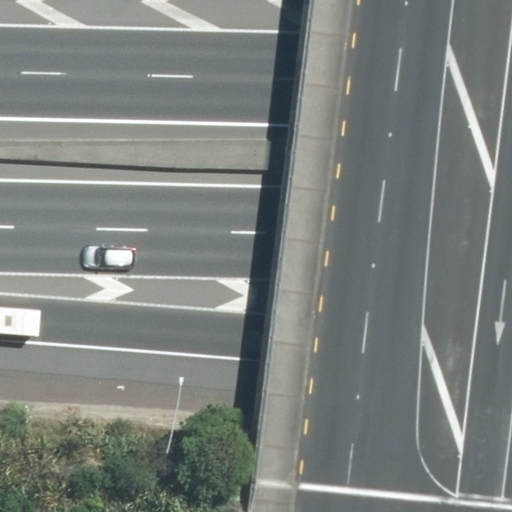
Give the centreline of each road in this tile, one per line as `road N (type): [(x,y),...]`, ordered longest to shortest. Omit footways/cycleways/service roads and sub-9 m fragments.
road 1 (primary): [(345,511),(417,0)]
road 2 (motorway): [(511,363),(0,320)]
road 3 (motorway): [(0,70),(511,81)]
road 4 (motorway): [(511,241),(0,232)]
road 5 (primary): [(511,282),(490,511)]
